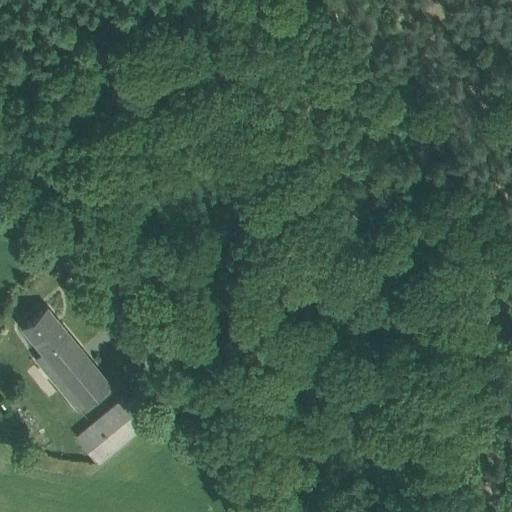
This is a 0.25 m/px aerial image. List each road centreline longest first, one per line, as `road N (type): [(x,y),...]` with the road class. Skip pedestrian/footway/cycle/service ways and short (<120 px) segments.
road 1 (unclassified): [(254,511),(0,203)]
road 2 (track): [(162,0),(0,100)]
